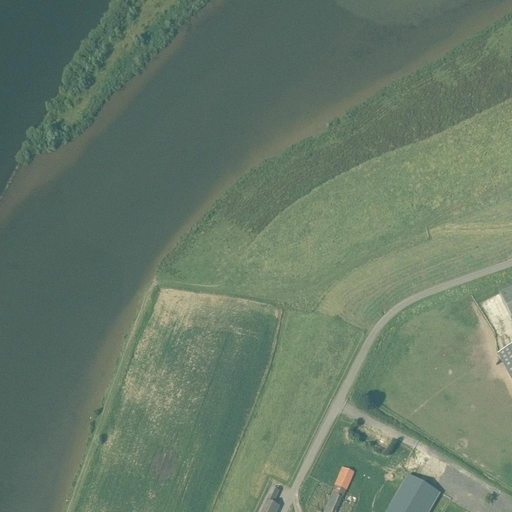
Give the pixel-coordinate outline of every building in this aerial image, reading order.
[(511,318),(511,287),(499,294),(511,319),(511,318)] [(511,348),(498,356),(511,382),(511,348)] [(334,489),(346,494),(354,474),(342,469),(334,489)] [(430,511),(440,494),(408,476),(387,511),(430,511)] [(272,489),(267,502),(273,505),(279,492),(272,489)] [(346,494),(334,489),(324,511),(336,511),(342,499),(343,500),(346,494)] [(273,505),(267,502),(261,511),(277,511),(279,507),(273,505)]
